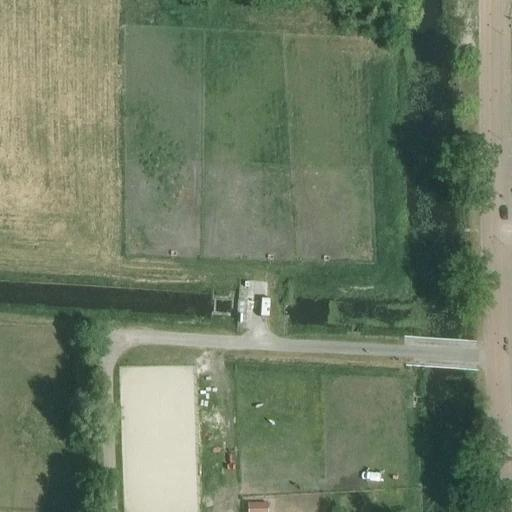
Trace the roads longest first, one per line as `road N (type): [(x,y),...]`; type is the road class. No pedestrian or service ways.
road 1 (residential): [(501,356),(491,0)]
road 2 (residential): [(508,511),(501,356)]
